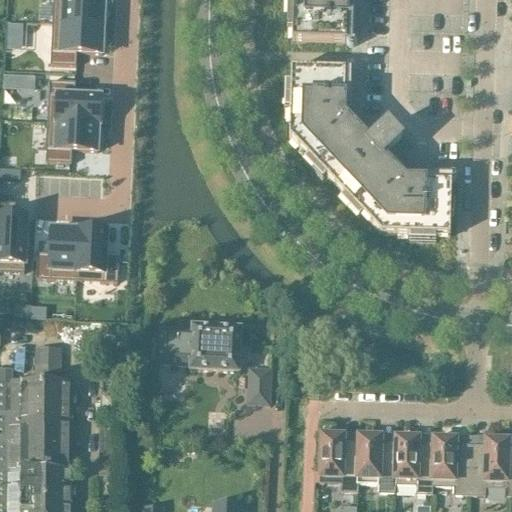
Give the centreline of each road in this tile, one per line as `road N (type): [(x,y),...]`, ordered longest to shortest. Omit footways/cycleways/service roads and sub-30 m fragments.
road 1 (unclassified): [(476,325),(413,313),(346,284),(269,218),(222,120),(208,61),(209,0)]
road 2 (residential): [(476,325),(485,0)]
road 3 (residential): [(127,0),(116,213),(41,209)]
road 4 (residential): [(474,411),(316,408)]
